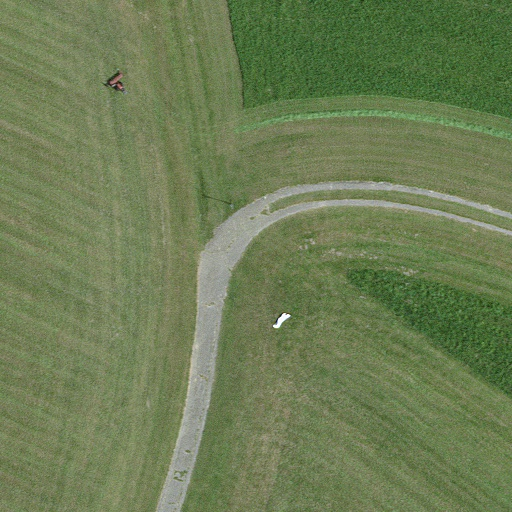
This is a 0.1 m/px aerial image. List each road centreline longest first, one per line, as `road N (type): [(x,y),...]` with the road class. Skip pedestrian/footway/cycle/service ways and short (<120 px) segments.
road 1 (track): [(511,225),(371,195),(291,199),(241,230),(216,274)]
road 2 (track): [(216,274),(170,511)]
